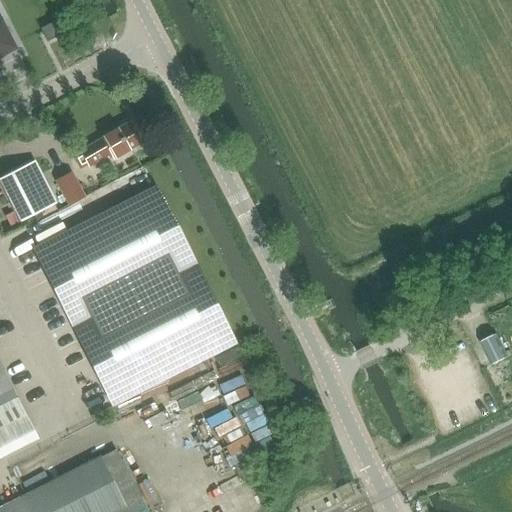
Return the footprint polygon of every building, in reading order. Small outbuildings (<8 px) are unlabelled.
[(47,43),(68,32),(61,19),(40,29),(47,43)] [(0,20),(0,57),(15,49),(0,20)] [(101,139),(79,152),(88,166),(110,154),(113,159),(141,142),(129,122),(101,138),(101,139)] [(0,178),(0,179),(21,221),(57,203),(35,160),(0,178)] [(57,181),(70,206),(86,197),(74,173),(57,181)] [(234,345),(163,204),(155,188),(34,248),(112,405),(234,345)] [(480,346),(490,365),(509,356),(499,336),(480,346)] [(0,404),(14,397),(0,368),(0,404)] [(0,508),(0,511),(109,511),(110,511),(136,511),(144,508),(114,450),(0,508)]
